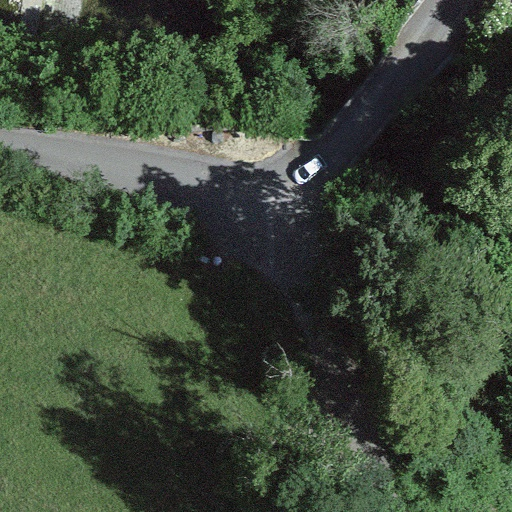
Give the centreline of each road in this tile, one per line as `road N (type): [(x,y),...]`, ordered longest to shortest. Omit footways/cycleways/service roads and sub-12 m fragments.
road 1 (unclassified): [(297,190),(311,220),(335,388),(396,511)]
road 2 (residential): [(0,142),(297,190)]
road 3 (residential): [(297,190),(319,175),(457,0)]
